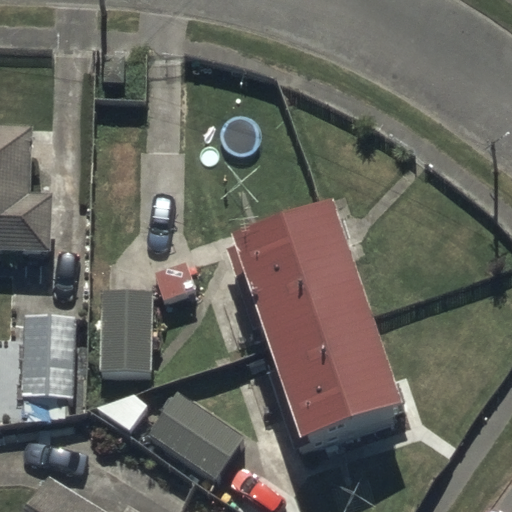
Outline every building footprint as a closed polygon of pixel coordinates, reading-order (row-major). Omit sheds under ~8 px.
[(0,254),(51,257),(53,199),(30,198),(33,131),(0,129),(0,254)] [(407,412),(336,203),(232,239),(304,448),(407,412)] [(154,296),(102,294),(99,379),(152,380),(154,296)] [(75,321),(25,320),(24,403),(74,403),(75,321)] [(178,396),(149,439),(219,487),(248,444),(178,396)] [(94,511),(44,483),(27,511),(94,511)]
